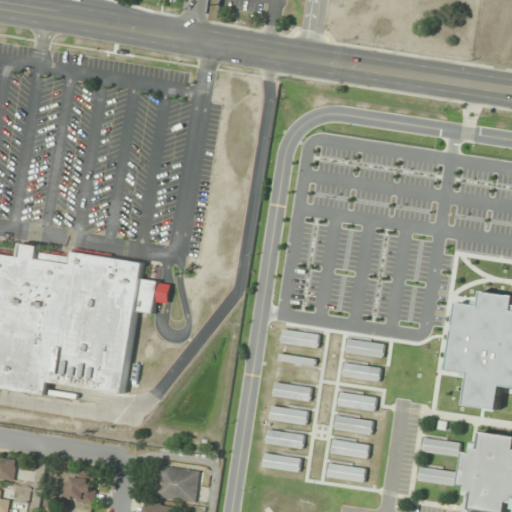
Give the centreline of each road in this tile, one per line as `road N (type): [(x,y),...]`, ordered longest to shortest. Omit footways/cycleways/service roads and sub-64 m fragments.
road 1 (secondary): [(511,90),(0,3)]
road 2 (residential): [(0,442),(128,461)]
